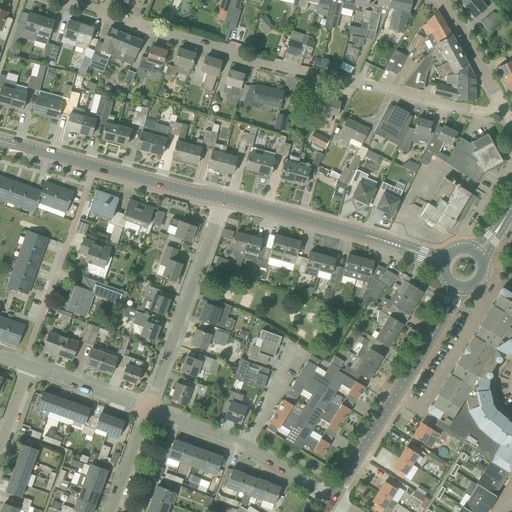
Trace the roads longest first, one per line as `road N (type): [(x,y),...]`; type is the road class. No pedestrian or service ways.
road 1 (residential): [(502,106),(483,111),(238,57),(46,0)]
road 2 (secondary): [(332,499),(455,289)]
road 3 (secondary): [(442,260),(221,197)]
road 4 (residential): [(147,408),(221,197)]
road 5 (unclassified): [(22,365),(91,165)]
road 6 (secondary): [(221,197),(91,165)]
road 7 (residential): [(147,408),(28,367)]
road 8 (tertiary): [(502,106),(439,0)]
